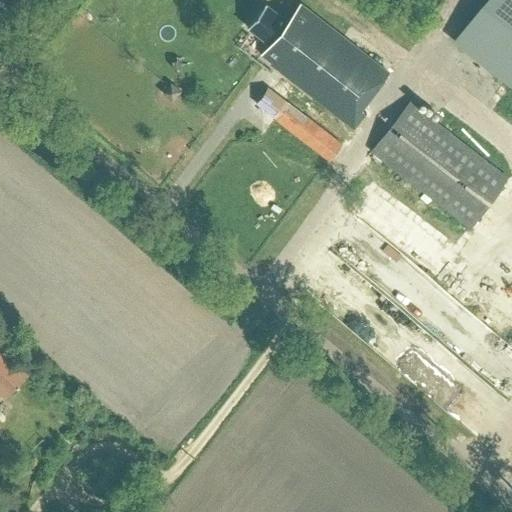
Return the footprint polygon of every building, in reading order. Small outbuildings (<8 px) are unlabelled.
[(511,0),(486,0),(455,41),(511,84),(511,0)] [(246,26),(248,27),(269,42),(260,53),(271,61),(270,62),(353,127),(365,111),(355,103),(383,68),(299,3),(286,19),(266,4),(266,3),(265,2),(264,4),(248,25),(248,24),(246,26)] [(470,226),(508,175),(409,99),(371,149),(470,226)] [(287,102),(275,118),(328,159),(340,143),(287,102)] [(374,102),(354,134),(366,141),(386,109),(374,102)] [(511,161),(511,126),(487,108),(470,130),(511,161)] [(341,207),(364,224),(383,197),(360,180),(341,207)] [(387,210),(374,225),(389,239),(402,224),(387,210)] [(381,263),(365,282),(382,297),(398,278),(381,263)] [(319,292),(331,279),(323,272),(311,285),(319,292)] [(0,390),(7,397),(29,372),(13,357),(10,360),(2,352),(0,350),(0,390)] [(31,472),(30,465),(21,467),(22,474),(31,472)]
